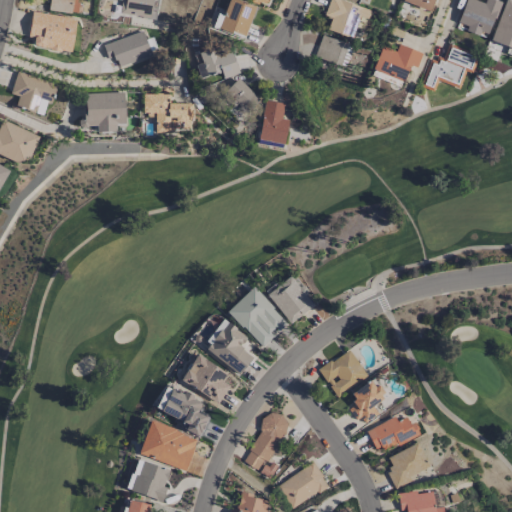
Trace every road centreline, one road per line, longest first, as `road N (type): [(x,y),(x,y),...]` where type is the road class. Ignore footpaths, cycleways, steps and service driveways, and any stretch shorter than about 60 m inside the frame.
road 1 (residential): [(204,511),(253,394),(332,326),(391,296),(511,271)]
road 2 (residential): [(374,511),(374,497),(286,366)]
